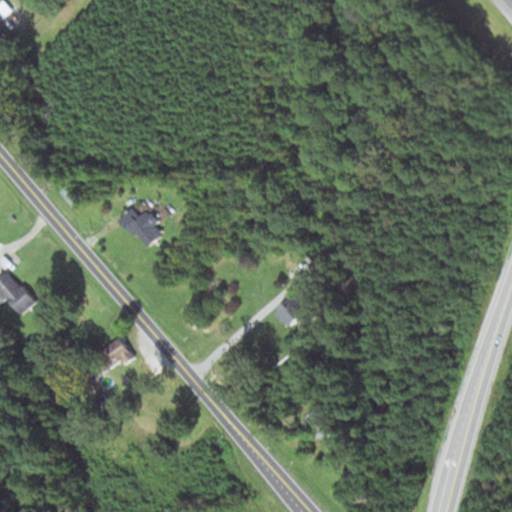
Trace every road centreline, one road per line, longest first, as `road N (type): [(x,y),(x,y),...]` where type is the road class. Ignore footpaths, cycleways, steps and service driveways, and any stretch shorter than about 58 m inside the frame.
road 1 (residential): [(302,511),(0,155)]
road 2 (secondary): [(437,511),(511,289)]
